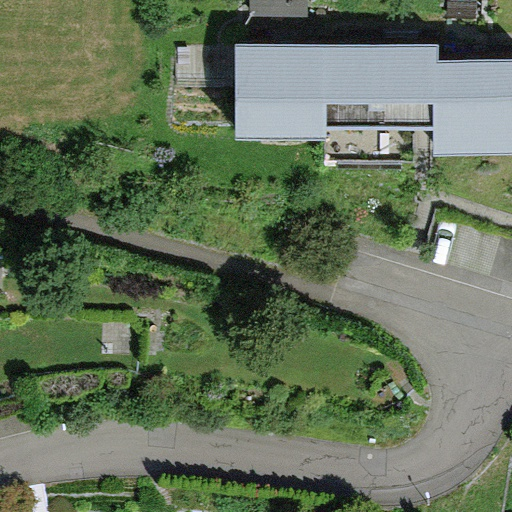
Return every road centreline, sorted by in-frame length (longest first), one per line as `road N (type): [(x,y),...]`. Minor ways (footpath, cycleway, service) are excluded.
road 1 (residential): [(511,345),(448,440),(407,468),(356,469),(130,437),(0,463)]
road 2 (residential): [(511,330),(351,279)]
